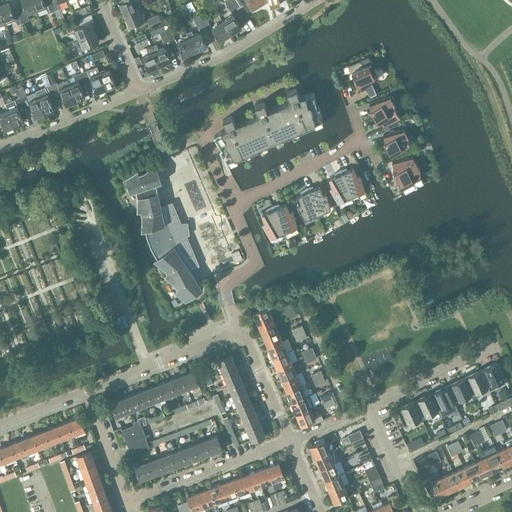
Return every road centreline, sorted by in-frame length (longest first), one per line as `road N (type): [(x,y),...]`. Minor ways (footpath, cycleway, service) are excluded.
road 1 (residential): [(139,95),(216,63),(314,0)]
road 2 (residential): [(128,502),(291,442)]
road 3 (residential): [(89,391),(242,334)]
road 4 (residential): [(0,150),(139,95)]
road 5 (residential): [(231,209),(354,137)]
road 6 (unclassified): [(376,403),(345,321),(305,285)]
road 7 (residential): [(376,403),(494,349)]
road 8 (unknown): [(348,416),(301,305)]
